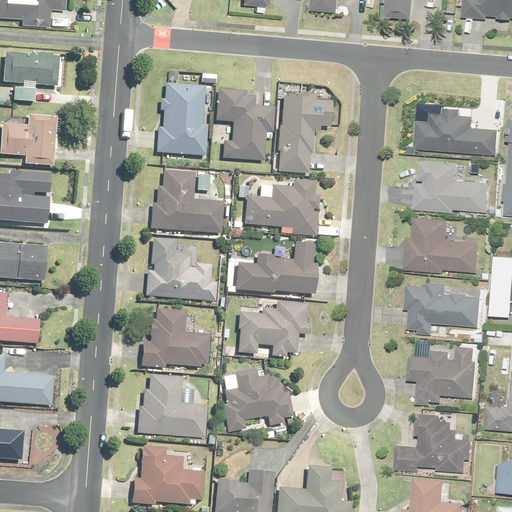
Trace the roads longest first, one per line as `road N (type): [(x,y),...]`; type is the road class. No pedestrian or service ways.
road 1 (residential): [(119,35),(84,498)]
road 2 (residential): [(378,58),(354,355)]
road 3 (residential): [(119,35),(378,58)]
road 4 (residential): [(354,355),(377,390),(373,408),(353,416),(331,406),(327,393),(345,364)]
road 5 (residential): [(378,58),(511,69)]
